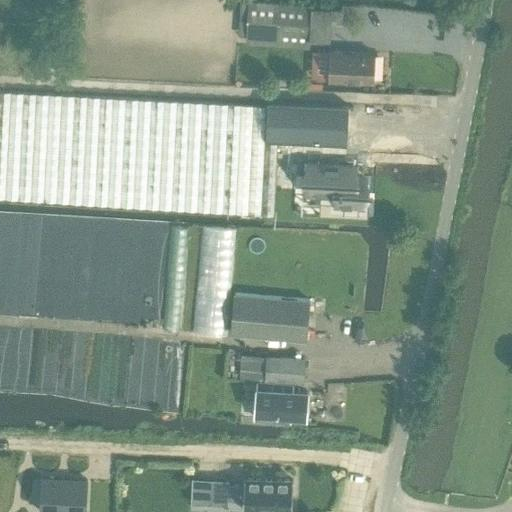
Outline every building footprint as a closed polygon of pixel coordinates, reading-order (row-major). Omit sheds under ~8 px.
[(247,35),(246,43),(309,47),(309,39),(329,40),(330,22),(342,23),(343,8),(342,8),(313,6),(313,5),(249,0),(247,35)] [(331,51),(330,78),(373,81),(375,52),(331,50),(331,51)] [(0,90),(0,196),(273,213),(277,140),(306,141),(346,143),(348,105),(267,101),(267,104),(0,90)] [(309,173),(308,192),(320,193),(319,203),(344,204),(343,213),(358,214),(359,205),(362,205),(363,192),(363,190),(364,176),(353,175),(354,165),(353,165),(334,165),(333,165),(309,163),(309,173)] [(305,338),(307,299),(231,294),(228,334),(305,338)] [(260,379),(261,354),(241,353),(240,377),(260,379)] [(304,357),(268,355),(261,354),(260,379),(267,380),(303,382),(304,357)] [(307,389),(302,389),(302,384),(268,382),(257,380),(254,418),(300,420),(300,415),(306,416),(307,389)] [(41,476),(40,510),(82,511),(86,511),(88,479),(41,476)] [(213,478),(212,503),(228,504),(229,499),(243,500),(243,509),(292,511),(293,479),(244,477),(244,483),(229,482),(229,478),(213,478)]
